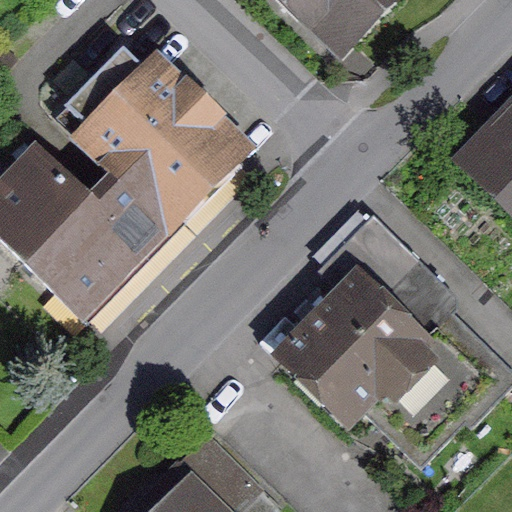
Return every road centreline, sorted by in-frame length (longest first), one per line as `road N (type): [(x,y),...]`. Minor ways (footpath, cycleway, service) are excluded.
road 1 (unclassified): [(18,511),(361,160)]
road 2 (residential): [(361,160),(192,0)]
road 3 (unclassified): [(361,160),(511,10)]
